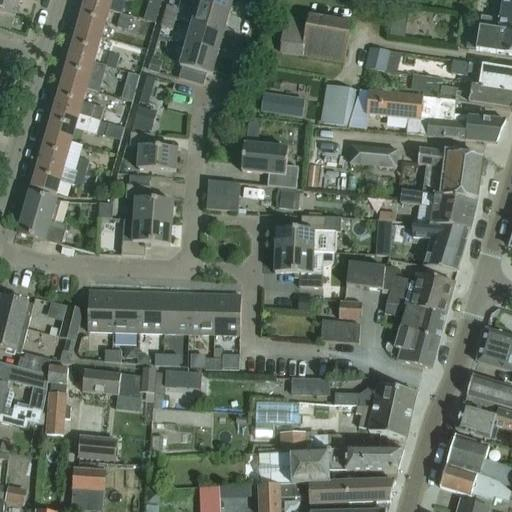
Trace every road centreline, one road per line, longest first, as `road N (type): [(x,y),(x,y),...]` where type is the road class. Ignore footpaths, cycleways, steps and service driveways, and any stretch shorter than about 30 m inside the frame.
road 1 (residential): [(189,219),(197,116),(233,95),(259,0)]
road 2 (tertiary): [(405,511),(485,287)]
road 3 (residential): [(0,254),(46,267),(188,267)]
road 4 (unknown): [(511,60),(370,42),(357,49),(345,78)]
road 5 (unknown): [(511,149),(338,135)]
road 6 (residential): [(0,212),(42,59)]
road 7 (residential): [(329,354),(251,350),(255,270)]
